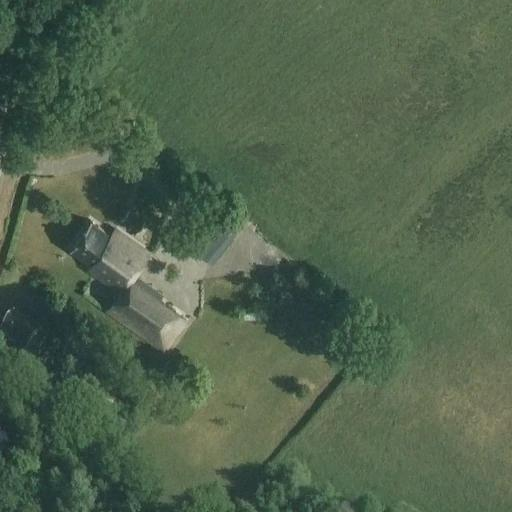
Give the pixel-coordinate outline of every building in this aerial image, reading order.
[(184,242),(210,263),(241,224),(215,203),(184,242)] [(120,220),(137,232),(139,229),(144,233),(148,228),(143,224),(145,221),(128,209),(120,220)] [(185,320),(161,303),(129,280),(147,254),(114,230),(110,235),(90,221),(70,249),(91,265),(87,270),(119,293),(106,310),(163,351),(185,320)] [(30,362),(47,339),(14,316),(0,335),(0,336),(13,347),(12,349),(30,362)] [(55,360),(63,365),(67,359),(59,354),(55,360)]
